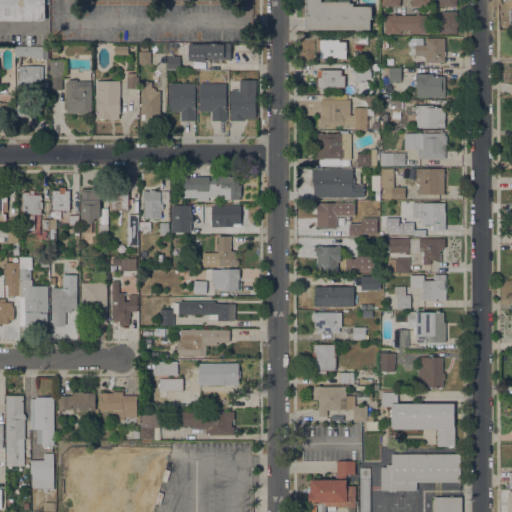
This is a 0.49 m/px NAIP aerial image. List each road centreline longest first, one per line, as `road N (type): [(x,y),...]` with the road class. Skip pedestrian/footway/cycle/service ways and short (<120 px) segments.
road 1 (residential): [(483,511),(480,0)]
road 2 (tertiary): [(277,511),(276,0)]
road 3 (residential): [(276,153),(0,153)]
road 4 (residential): [(0,359),(120,359)]
